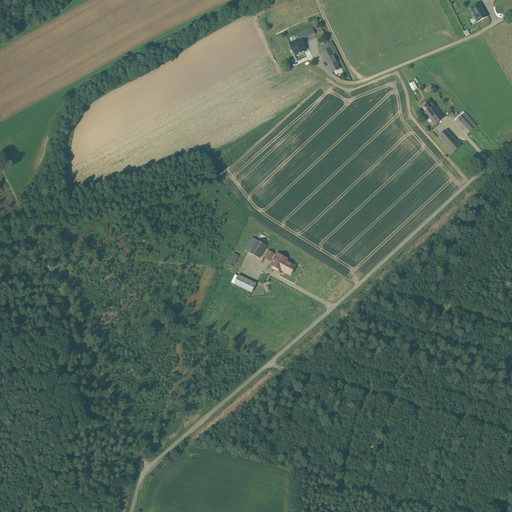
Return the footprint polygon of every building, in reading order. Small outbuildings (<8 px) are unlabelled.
[(480,4),(469,10),(476,22),(487,16),(480,4)] [(289,44),(294,55),(306,50),(301,39),(289,44)] [(328,44),(320,48),(331,72),(340,68),(328,44)] [(410,84),(413,91),(419,89),(415,81),(410,84)] [(430,100),(420,107),(434,125),(443,117),(430,100)] [(464,113),(454,122),(466,135),(476,126),(464,113)] [(446,131),(439,137),(452,152),(459,146),(446,131)] [(245,251),(247,252),(259,259),(266,246),(257,240),(252,238),(245,251)] [(273,254),(268,251),(264,258),(270,261),(271,259),(273,254)] [(237,255),(233,253),(228,265),(232,267),(233,264),(232,264),(237,255)] [(274,266),(290,275),(295,266),(287,261),(276,256),(274,260),(273,261),(276,263),(274,266)] [(238,276),(234,284),(252,293),(256,284),(238,275),(238,276)]
